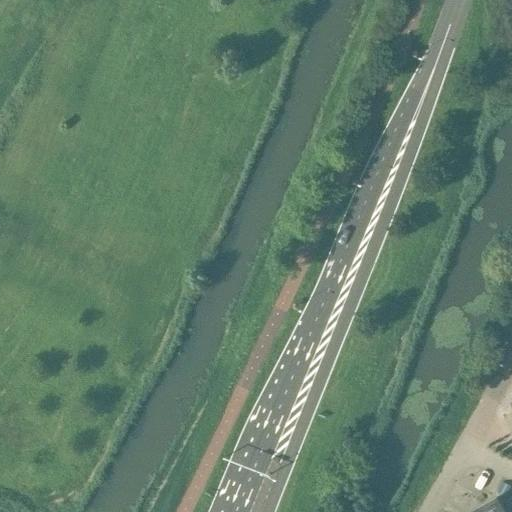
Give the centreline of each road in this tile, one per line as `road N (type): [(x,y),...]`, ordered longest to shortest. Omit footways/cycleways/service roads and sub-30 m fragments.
road 1 (secondary): [(457,0),(294,409)]
road 2 (secondary): [(294,409),(259,452),(234,511)]
